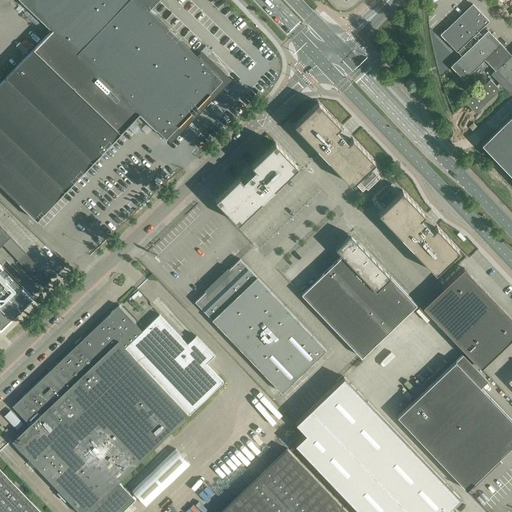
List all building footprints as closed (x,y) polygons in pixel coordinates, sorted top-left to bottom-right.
[(50,31),(0,82),(0,183),(37,219),(140,113),(158,130),(160,132),(166,138),(222,79),(217,75),(220,72),(220,70),(210,61),(209,61),(200,52),(197,55),(149,9),(154,4),(157,0),(22,0),(52,28),(50,31)] [(473,3),(441,34),(457,51),(458,50),(462,55),(451,66),(464,79),(484,59),(495,69),(491,73),(510,92),(511,94),(511,52),(511,53),(488,30),(482,35),(478,31),(489,21),(473,3)] [(492,25),(488,28),(494,34),(498,31),(492,25)] [(475,113),(500,89),(490,79),(465,102),(475,113)] [(381,173),(373,164),(375,161),(352,138),(340,126),(341,125),(318,101),(294,124),(351,184),(353,182),(362,191),(366,188),(367,189),(380,178),(378,176),(381,173)] [(511,116),(495,133),(484,143),(483,142),(482,144),(511,175),(511,116)] [(246,171),(268,194),(298,166),(275,142),(251,165),(252,165),(246,171)] [(268,194),(246,171),(239,177),(215,199),(238,223),(268,194)] [(400,192),(391,183),(388,186),(386,184),(374,196),(376,198),(372,201),(380,210),(378,212),(435,272),(459,250),(437,226),(436,227),(424,214),(425,214),(402,190),(400,192)] [(0,262),(0,246),(3,244),(43,286),(50,279),(0,226),(0,326),(0,327),(32,297),(0,262)] [(362,357),(417,304),(350,234),(335,248),(342,255),(302,294),(362,357)] [(67,264),(57,254),(53,258),(63,268),(67,264)] [(240,259),(229,269),(227,267),(227,268),(230,271),(222,278),(221,277),(220,277),(221,277),(215,283),(214,283),(215,284),(207,292),(205,289),(204,289),(206,291),(195,301),(282,392),(326,349),(283,304),(240,259)] [(423,307),(481,368),(511,338),(511,318),(464,268),(423,307)] [(196,335),(196,336),(187,343),(159,314),(142,331),(118,305),(12,406),(30,424),(12,441),(80,511),(121,511),(135,499),(138,496),(146,505),(189,463),(176,449),(132,490),(135,493),(132,496),(119,481),(224,382),(206,363),(215,355),(196,335)] [(397,417),(466,489),(470,486),(472,489),(473,488),(469,484),(494,461),(495,462),(511,445),(511,419),(456,361),(397,417)] [(360,511),(457,511),(452,506),(460,498),(344,376),(296,423),(306,433),(295,444),(360,511)] [(348,511),(305,467),(287,448),(259,475),(231,502),(239,511),(348,511)] [(0,511),(38,511),(0,471),(0,511)] [(239,511),(231,502),(220,511),(239,511)]
